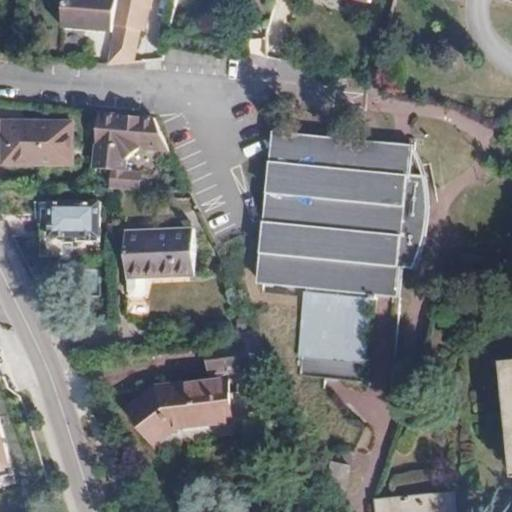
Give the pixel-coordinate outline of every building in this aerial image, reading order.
[(66,0),(64,27),(114,31),(114,30),(118,0),(66,0)] [(118,0),(114,30),(143,34),(150,0),(118,0)] [(169,152),(153,119),(133,117),(97,115),(95,169),(126,172),(127,162),(139,149),(169,152)] [(73,124),(4,124),(0,124),(0,141),(5,141),(5,165),(73,166),(76,166),(76,147),(73,147),(73,124)] [(261,285),(308,290),(299,376),(362,383),(372,296),(402,299),(405,269),(416,270),(420,262),(424,254),(426,245),(428,235),(430,225),(430,211),(428,189),(425,178),(423,167),(416,147),(276,134),(261,285)] [(101,204),(52,204),(51,239),(78,239),(78,245),(81,245),(81,257),(99,257),(99,243),(101,243),(101,204)] [(195,230),(127,232),(129,296),(128,318),(151,325),(150,279),(196,277),(195,230)] [(256,331),(236,334),(238,347),(209,350),(212,374),(257,369),(256,365),(269,360),(256,331)] [(511,362),(502,364),(511,463),(511,362)] [(158,390),(130,414),(155,445),(175,430),(233,423),(229,382),(158,390)] [(0,402),(0,475),(19,470),(0,402)] [(331,487),(330,492),(345,495),(351,469),(332,464),(327,486),(331,487)] [(453,511),(451,493),(376,500),(377,511),(453,511)]
